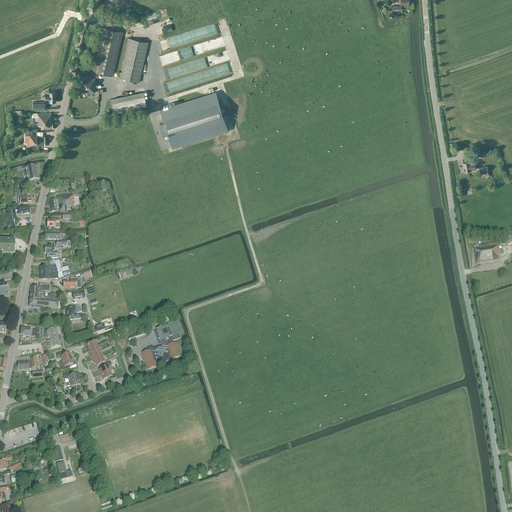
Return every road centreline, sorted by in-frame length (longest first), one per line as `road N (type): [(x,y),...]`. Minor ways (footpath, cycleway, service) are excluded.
road 1 (tertiary): [(503,511),(424,0)]
road 2 (tertiary): [(3,403),(85,16),(100,0)]
